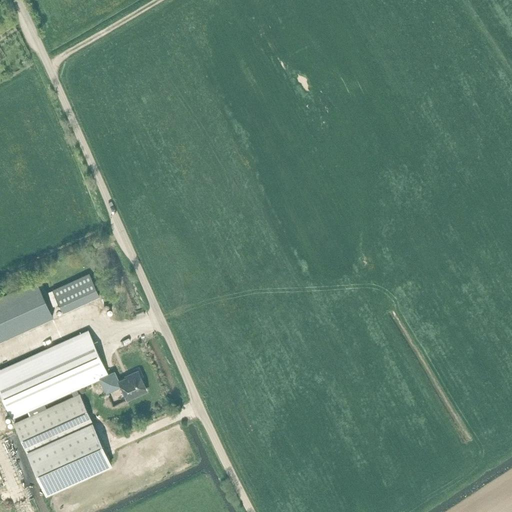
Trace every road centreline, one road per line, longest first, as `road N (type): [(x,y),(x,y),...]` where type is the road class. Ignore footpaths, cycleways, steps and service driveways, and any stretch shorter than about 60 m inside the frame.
road 1 (unclassified): [(250,511),(14,0)]
road 2 (track): [(155,0),(48,66)]
